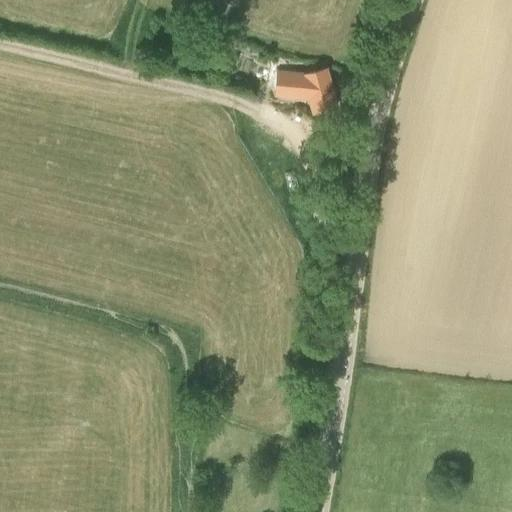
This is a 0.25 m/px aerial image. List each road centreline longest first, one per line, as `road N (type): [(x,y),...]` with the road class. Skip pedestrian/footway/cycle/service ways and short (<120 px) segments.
road 1 (track): [(345,344),(308,161),(288,129),(241,103),(0,46)]
road 2 (tertiary): [(316,511),(374,123),(411,0)]
